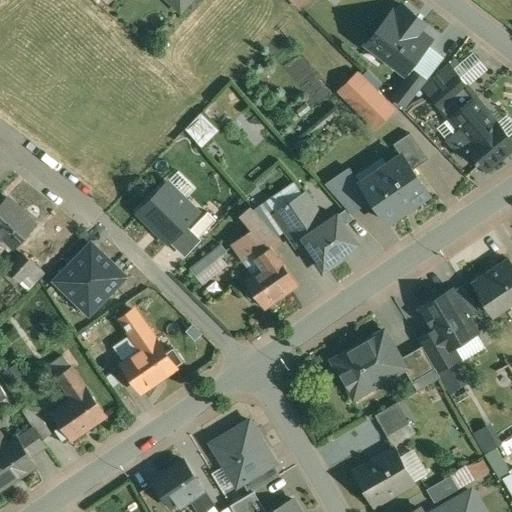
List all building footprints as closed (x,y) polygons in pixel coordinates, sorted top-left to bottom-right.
[(172,0),(181,8),(189,0),(172,0)] [(431,40),(394,11),(369,43),(370,44),(371,42),(387,55),(386,56),(406,72),(431,40)] [(449,67),(426,86),(433,95),(456,75),(449,67)] [(414,71),(394,97),(406,106),(426,80),(414,71)] [(395,110),(359,74),(342,92),(360,110),(365,105),(382,122),(395,110)] [(433,95),(432,96),(442,108),(467,87),(457,74),(456,75),(433,95)] [(511,149),(511,139),(477,97),(450,120),(460,132),(471,145),(468,148),(469,149),(486,171),(511,149)] [(225,109),(215,99),(207,108),(216,117),(225,109)] [(204,112),(187,128),(205,146),(222,130),(204,112)] [(471,145),(460,132),(450,140),(462,155),(469,149),(468,148),(471,145)] [(430,159),(411,133),(395,144),(403,156),(404,155),(414,170),(430,159)] [(403,156),(387,166),(390,170),(366,186),(363,182),(362,184),(388,222),(389,221),(389,220),(415,202),(416,203),(430,193),(414,170),(404,155),(403,156)] [(319,181),(297,156),(286,166),(308,191),(319,181)] [(155,178),(131,201),(175,246),(198,223),(155,178)] [(306,194),(304,195),(296,184),(270,203),(298,245),(307,239),(306,238),(321,227),(315,218),(320,215),(306,194)] [(37,224),(8,197),(0,205),(0,233),(15,248),(37,224)] [(246,199),(236,208),(243,217),(253,208),(246,199)] [(281,241),(253,208),(243,217),(255,231),(267,245),(269,243),(273,248),(281,241)] [(321,227),(306,238),(307,239),(312,246),(307,250),(314,261),(315,260),(321,268),(327,264),(329,267),(343,258),(340,255),(357,243),(338,216),(321,227)] [(299,284),(280,257),(280,258),(273,248),(269,243),(267,245),(255,231),(235,244),(246,260),(253,255),(263,269),(246,281),(251,288),(246,292),(251,299),(256,296),(265,308),(299,284)] [(90,240),(49,281),(86,318),(127,276),(90,240)] [(220,242),(193,267),(204,279),(231,254),(227,249),(220,242)] [(24,254),(9,271),(20,280),(35,264),(24,254)] [(511,262),(510,259),(474,284),(482,297),(481,297),(493,316),(511,303),(511,262)] [(453,291),(422,309),(434,331),(446,351),(453,346),(477,332),(453,291)] [(152,299),(122,320),(129,330),(143,321),(160,310),(152,299)] [(143,321),(129,330),(144,350),(157,341),(143,321)] [(385,331),(334,361),(345,381),(346,381),(353,392),(352,393),(355,398),(406,369),(406,368),(401,359),(385,331)] [(446,351),(434,331),(419,340),(423,347),(436,369),(449,392),(464,384),(451,363),(460,358),(453,346),(446,351)] [(144,350),(124,364),(142,391),(176,368),(184,362),(174,348),(166,353),(157,341),(144,350)] [(423,347),(401,359),(406,368),(406,369),(413,382),(436,369),(423,347)] [(87,388),(72,366),(58,376),(73,398),(53,412),(62,425),(56,430),(65,444),(72,439),(107,415),(88,388),(87,388)] [(399,402),(376,415),(388,436),(411,423),(399,402)] [(53,434),(34,404),(23,411),(34,428),(42,441),(53,434)] [(275,464),(247,421),(209,446),(237,489),(275,464)] [(34,428),(17,440),(29,458),(46,446),(42,441),(34,428)] [(489,428),(478,434),(486,448),(496,442),(489,428)] [(7,446),(0,435),(0,487),(1,487),(1,488),(34,466),(29,458),(17,440),(17,439),(7,446)] [(500,476),(511,471),(501,447),(489,452),(500,476)] [(396,448),(355,472),(374,506),(416,482),(396,448)] [(185,460),(154,481),(172,507),(180,502),(182,505),(192,499),(200,511),(204,511),(214,505),(202,487),(203,486),(185,460)] [(511,492),(511,472),(503,478),(511,492)] [(450,476),(426,489),(433,503),(458,489),(450,476)] [(266,511),(255,491),(231,506),(235,511),(266,511)] [(420,511),(418,507),(409,511),(482,511),(470,491),(434,511),(420,511)] [(272,511),(300,511),(293,499),(272,511)]
